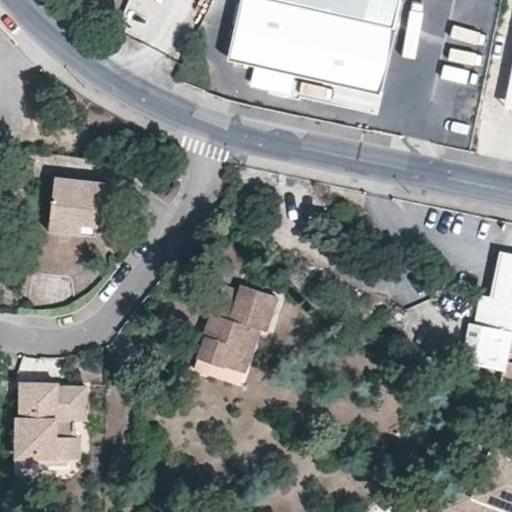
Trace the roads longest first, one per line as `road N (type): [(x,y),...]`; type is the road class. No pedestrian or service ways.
road 1 (residential): [(0,331),(56,336),(97,319),(194,192),(221,127)]
road 2 (residential): [(221,127),(511,191)]
road 3 (residential): [(14,0),(114,83),(221,127)]
